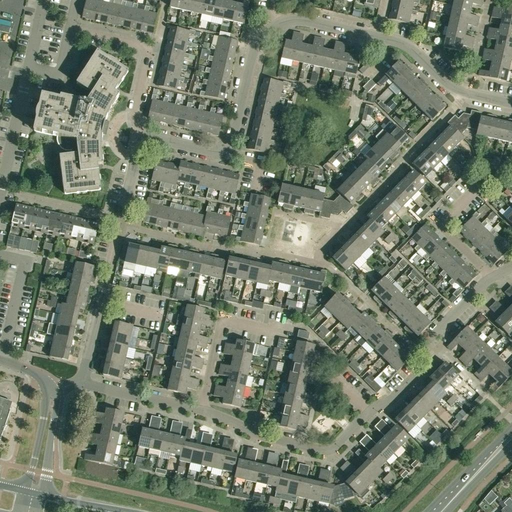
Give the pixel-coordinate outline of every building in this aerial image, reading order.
[(98,1),(97,1),(93,0),(85,0),(82,17),(94,20),(98,1)] [(110,4),(109,4),(101,2),(101,0),(97,0),(97,1),(98,1),(94,20),(106,22),(110,4)] [(122,7),(120,6),(113,5),(114,0),(109,0),(109,4),(110,4),(106,22),(118,25),(122,7)] [(180,10),(182,0),(171,0),(170,7),(180,10)] [(191,12),(193,0),(182,0),(180,10),(191,12)] [(202,15),(204,0),(193,0),(191,12),(202,15)] [(212,17),(215,0),(204,0),(202,15),(212,17)] [(223,19),(226,0),(223,0),(223,1),(217,0),(215,0),(212,17),(223,19)] [(233,22),(237,4),(230,3),(230,0),(226,0),(223,19),(233,22)] [(237,4),(233,22),(244,24),(249,0),(243,0),(244,0),(245,2),(244,6),(237,4)] [(419,0),(418,0),(413,0),(414,0),(412,0),(394,0),(393,8),(411,12),(412,11),(413,3),(418,4),(419,0)] [(481,7),(483,1),(476,0),(454,0),(453,6),(470,10),(472,3),(476,4),(477,6),(481,7)] [(133,9),(132,9),(125,7),(126,2),(122,1),(120,6),(122,7),(118,25),(129,28),(133,9)] [(145,12),(144,12),(137,10),(138,5),(133,4),(132,9),(133,9),(129,28),(141,30),(145,12)] [(493,13),(511,16),(511,5),(505,4),(503,11),(499,10),(498,8),(494,7),(493,13)] [(145,12),(141,30),(153,33),(157,15),(148,13),(149,7),(145,6),(144,12),(145,12)] [(469,17),(470,10),(453,6),(451,16),(478,22),(479,17),(475,16),(473,17),(469,17)] [(417,12),(412,11),(411,12),(393,8),(390,20),(408,24),(411,15),(416,16),(417,12)] [(511,28),(511,16),(493,13),(492,18),(496,19),(498,18),(502,19),(500,25),(511,28)] [(477,28),(478,22),(451,16),(448,27),(466,31),(467,24),(471,25),(472,27),(477,28)] [(511,39),(511,28),(500,25),(499,32),(494,31),(494,29),(489,29),(488,34),(511,39)] [(187,43),(187,42),(189,35),(194,36),(195,32),(189,30),(189,31),(171,27),(168,39),(187,43)] [(464,38),(466,31),(448,27),(446,37),(473,44),(474,38),(470,37),(468,39),(464,38)] [(292,61),(298,34),(293,33),(292,37),(293,39),(292,43),(285,41),(281,59),(292,61)] [(303,64),(307,46),(300,45),(301,40),(303,39),(304,35),(298,34),(292,61),(303,64)] [(511,50),(511,39),(488,34),(487,39),(491,40),(493,39),(497,40),(495,46),(511,50)] [(216,49),(234,53),(237,41),(218,37),(216,46),(211,45),(210,49),(215,50),(216,49)] [(472,49),(473,44),(446,37),(443,48),(461,52),(462,45),(467,46),(468,48),(472,49)] [(313,66),(319,39),(314,38),(313,42),(315,44),(314,48),(307,46),(303,64),(313,66)] [(192,43),(187,42),(187,43),(168,39),(166,51),(184,55),(184,54),(186,47),(191,48),(192,43)] [(324,68),(328,51),(321,49),(322,45),(324,44),(325,40),(319,39),(313,66),(324,68)] [(334,71),(341,44),(335,42),(334,47),(336,48),(335,52),(328,51),(324,68),(334,71)] [(345,73),(349,56),(342,54),(343,50),(345,49),(346,45),(341,44),(334,71),(345,73)] [(510,61),(511,53),(511,50),(495,46),(494,53),(490,52),(489,50),(484,50),(483,55),(510,61)] [(355,79),(356,76),(362,48),(356,47),(355,51),(357,53),(356,57),(349,56),(345,73),(344,76),(355,79)] [(213,61),(232,65),(234,53),(216,49),(215,50),(214,58),(208,56),(210,52),(202,50),(200,59),(207,61),(213,62),(213,61)] [(190,55),(184,54),(184,55),(166,51),(163,63),(181,67),(182,66),(183,58),(189,59),(190,55)] [(104,121),(105,122),(105,121),(111,108),(119,96),(119,95),(115,92),(117,90),(127,73),(128,72),(127,71),(98,52),(97,52),(96,52),(96,53),(76,84),(91,94),(86,103),(78,101),(60,97),(60,99),(43,95),(42,95),(41,96),(33,130),(33,131),(34,131),(35,132),(57,137),(57,139),(57,141),(57,143),(58,145),(61,148),(62,149),(66,151),(68,151),(71,151),(71,155),(61,156),(60,157),(59,157),(59,158),(64,193),(64,194),(65,194),(65,195),(99,190),(100,190),(101,189),(98,169),(98,166),(103,165),(101,150),(101,149),(102,135),(104,127),(102,127),(104,121)] [(508,71),(510,61),(483,55),(482,60),(486,61),(488,60),(492,61),(491,67),(508,71)] [(229,77),(232,65),(213,61),(213,62),(211,69),(206,68),(205,72),(210,74),(210,72),(229,77)] [(377,83),(380,87),(389,78),(393,83),(409,67),(406,64),(403,67),(398,62),(377,83)] [(187,67),(182,66),(181,67),(163,63),(160,74),(179,79),(179,77),(181,70),(186,71),(187,67)] [(401,90),(414,78),(409,73),(412,70),(409,67),(393,83),(401,90)] [(506,82),(508,71),(491,67),(489,74),(485,73),(484,72),(480,71),(478,76),(506,82)] [(226,88),(229,77),(210,72),(210,74),(208,81),(203,80),(202,84),(207,85),(208,84),(226,88)] [(309,84),(316,86),(319,74),(312,72),(309,84)] [(184,79),(179,77),(179,79),(160,74),(157,86),(176,91),(178,82),(183,83),(184,79)] [(409,98),(424,82),(422,79),(419,83),(414,78),(401,90),(409,98)] [(280,95),(281,94),(282,86),(288,88),(289,83),(283,82),(283,83),(264,79),(262,91),(280,95)] [(375,85),(370,80),(363,88),(368,93),(375,85)] [(416,106),(429,93),(424,88),(427,85),(424,82),(409,98),(416,106)] [(223,100),(226,88),(208,84),(207,85),(206,93),(200,92),(199,96),(205,97),(205,96),(223,100)] [(341,90),(340,96),(351,98),(352,92),(341,90)] [(286,95),(281,94),(280,95),(262,91),(259,103),(278,107),(278,105),(280,98),(285,99),(286,95)] [(424,113),(440,97),(437,95),(434,98),(429,93),(416,106),(424,113)] [(164,103),(163,103),(156,101),(157,96),(152,95),(151,101),(152,101),(148,119),(160,122),(164,103)] [(440,97),(424,113),(432,121),(444,108),(439,103),(442,100),(440,97)] [(176,106),(175,106),(167,104),(168,99),(164,98),(163,103),(164,103),(160,122),(172,125),(176,106)] [(188,109),(186,108),(179,107),(180,101),(176,100),(175,106),(176,106),(172,125),(183,127),(188,109)] [(386,106),(391,111),(395,107),(390,102),(386,106)] [(199,111),(198,111),(191,109),(192,104),(187,103),(186,108),(188,109),(183,127),(195,130),(199,111)] [(283,107),(278,105),(278,107),(259,103),(256,114),(275,118),(275,117),(277,110),(282,111),(283,107)] [(211,114),(210,114),(202,112),(204,107),(199,106),(198,111),(199,111),(195,130),(207,133),(211,114)] [(211,114),(207,133),(219,135),(223,117),(214,115),(215,109),(211,108),(210,114),(211,114)] [(480,118),(481,118),(482,113),(471,111),(470,115),(463,114),(458,119),(455,116),(447,123),(450,127),(451,126),(463,139),(464,137),(461,134),(467,128),(477,130),(480,118)] [(281,118),(275,117),(275,118),(256,114),(254,126),(272,130),(273,129),(274,121),(280,123),(281,118)] [(487,137),(492,116),(488,115),(487,119),(481,118),(480,118),(477,130),(476,135),(487,137)] [(497,140),(502,123),(495,121),(496,116),(492,116),(487,137),(497,140)] [(508,142),(511,124),(511,120),(509,120),(508,124),(502,123),(497,140),(508,142)] [(411,142),(395,126),(390,122),(383,130),(387,134),(400,147),(405,142),(408,145),(411,142)] [(278,130),(273,129),(272,130),(254,126),(251,138),(270,142),(270,140),(272,133),(277,134),(278,130)] [(455,147),(463,139),(451,126),(450,127),(445,131),(442,128),(439,131),(455,147)] [(357,133),(358,134),(362,138),(363,139),(367,135),(367,134),(366,133),(363,131),(362,129),(357,133)] [(400,147),(387,134),(383,130),(375,137),(380,142),(396,158),(398,155),(395,152),(400,147)] [(357,134),(354,131),(349,136),(349,139),(352,140),(358,134),(357,133),(357,134)] [(448,154),(455,147),(439,131),(437,134),(440,137),(435,142),(448,154)] [(275,142),(270,140),(270,142),(251,138),(248,150),(267,154),(269,145),(274,146),(275,142)] [(393,160),(396,158),(380,142),(372,150),(385,162),(390,157),(393,160)] [(440,162),(448,154),(435,142),(430,147),(427,144),(424,146),(440,162)] [(433,170),(440,162),(424,146),(422,149),(425,152),(420,157),(433,170)] [(356,157),(360,153),(356,149),(352,153),(356,157)] [(380,167),(385,162),(372,150),(364,158),(367,161),(368,160),(380,173),(383,170),(380,167)] [(425,178),(433,170),(420,157),(415,162),(412,159),(409,162),(425,178)] [(375,178),(380,173),(368,160),(367,161),(360,168),(376,184),(379,181),(375,178)] [(164,183),(168,164),(156,161),(151,180),(160,182),(158,192),(163,193),(165,183),(164,183)] [(188,184),(192,165),(180,162),(179,167),(180,167),(177,181),(185,183),(184,188),(188,189),(189,184),(188,184)] [(180,167),(179,167),(168,164),(164,183),(165,183),(172,185),(171,190),(175,191),(177,185),(176,185),(177,181),(180,167)] [(326,164),(323,167),(328,172),(331,169),(326,164)] [(200,186),(204,168),(192,165),(188,184),(189,184),(197,186),(195,191),(200,192),(201,187),(200,186)] [(211,189),(216,170),(204,168),(200,186),(201,187),(208,188),(206,198),(210,199),(213,189),(211,189)] [(373,187),(376,184),(360,168),(353,176),(365,188),(370,183),(373,187)] [(223,192),(227,173),(216,170),(211,189),(213,189),(220,191),(219,196),(223,197),(224,192),(223,192)] [(402,175),(418,191),(426,183),(413,171),(408,176),(405,173),(402,175)] [(223,192),(224,192),(232,194),(231,199),(235,200),(236,194),(235,194),(239,176),(227,173),(223,192)] [(411,199),(418,191),(402,175),(399,178),(403,181),(398,186),(411,199)] [(360,193),(365,188),(353,176),(345,184),(361,199),(364,197),(360,193)] [(358,202),(361,199),(345,184),(337,191),(350,204),(355,199),(358,202)] [(287,210),(292,188),(281,185),(277,203),(285,204),(284,209),(287,210)] [(403,207),(411,199),(398,186),(393,191),(390,188),(387,191),(403,207)] [(299,208),(303,190),(292,188),(287,210),(291,211),(292,206),(299,208)] [(308,215),(313,193),(303,190),(299,208),(306,209),(305,214),(308,215)] [(353,207),(350,204),(337,191),(336,193),(339,196),(333,202),(323,200),(320,213),(320,212),(319,217),(329,219),(330,215),(338,217),(343,211),(346,215),(353,207)] [(395,214),(403,207),(387,191),(384,193),(388,197),(383,202),(395,214)] [(320,213),(323,200),(324,195),(313,193),(308,215),(312,215),(313,211),(320,212),(320,213)] [(249,206),(267,211),(270,199),(251,194),(249,203),(244,202),(243,207),(248,208),(249,206)] [(159,206),(158,206),(151,204),(152,199),(148,198),(146,204),(147,204),(143,222),(155,225),(159,206)] [(171,209),(170,209),(162,207),(164,202),(159,201),(158,206),(159,206),(155,225),(167,228),(171,209)] [(388,222),(395,214),(383,202),(378,207),(374,203),(372,206),(388,222)] [(183,212),(181,211),(174,210),(175,204),(171,203),(170,209),(171,209),(167,228),(179,230),(183,212)] [(23,229),(28,209),(16,206),(11,227),(23,229)] [(194,214),(193,214),(186,212),(187,207),(183,206),(181,211),(183,212),(179,230),(190,233),(194,214)] [(265,222),(267,211),(249,206),(248,208),(247,215),(241,214),(240,218),(246,219),(246,218),(265,222)] [(381,229),(388,222),(372,206),(369,209),(372,212),(368,217),(383,233),(384,232),(381,229)] [(219,215),(218,215),(210,213),(211,208),(207,207),(206,213),(207,213),(206,217),(203,231),(215,234),(219,215)] [(419,207),(414,212),(418,216),(423,211),(419,207)] [(35,232),(39,212),(28,209),(23,229),(35,232)] [(203,231),(206,217),(197,215),(199,210),(194,209),(193,214),(194,214),(190,233),(202,236),(203,231)] [(219,215),(215,234),(227,237),(231,218),(222,216),(223,211),(219,210),(218,215),(219,215)] [(47,235),(51,214),(39,212),(35,232),(47,235)] [(481,226),(481,225),(475,219),(479,216),(476,212),(472,217),(459,231),(468,239),(481,226)] [(58,237),(63,217),(51,214),(47,235),(58,237)] [(70,240),(75,220),(63,217),(58,237),(70,240)] [(376,240),(383,233),(368,217),(365,220),(368,223),(363,228),(376,240)] [(262,234),(265,222),(246,218),(246,219),(244,227),(239,226),(238,230),(243,231),(243,230),(262,234)] [(82,243),(86,222),(75,220),(70,240),(82,243)] [(490,234),(489,233),(484,228),(487,224),(484,221),(481,225),(481,226),(468,239),(477,248),(490,234)] [(86,222),(82,243),(94,246),(98,225),(86,222)] [(420,247),(433,234),(425,225),(411,239),(418,245),(414,249),(417,252),(421,248),(420,247)] [(368,248),(376,240),(363,228),(358,233),(355,230),(352,232),(368,248)] [(499,242),(498,241),(492,236),(496,232),(493,229),(489,233),(490,234),(477,248),(485,256),(499,242)] [(259,246),(262,234),(243,230),(243,231),(241,238),(236,237),(235,242),(241,243),(241,242),(259,246)] [(389,231),(386,235),(392,241),(395,237),(389,231)] [(361,256),(368,248),(352,232),(350,235),(353,238),(348,243),(361,256)] [(429,256),(442,242),(433,234),(420,247),(421,248),(426,254),(423,257),(426,261),(430,257),(429,256)] [(9,235),(6,247),(12,249),(15,236),(9,235)] [(386,235),(382,239),(388,245),(392,241),(386,235)] [(21,238),(18,250),(24,251),(27,239),(21,238)] [(494,265),(507,251),(501,245),(505,241),(501,238),(498,241),(499,242),(485,256),(494,265)] [(33,240),(30,253),(36,254),(39,242),(33,240)] [(135,265),(140,243),(137,242),(136,247),(128,245),(124,266),(135,269),(136,265),(135,265)] [(437,264),(450,251),(442,242),(429,256),(430,257),(435,262),(426,271),(429,274),(438,265),(437,264)] [(146,267),(150,250),(143,248),(144,244),(140,243),(135,265),(136,265),(146,267)] [(353,264),(361,256),(348,243),(343,248),(340,245),(337,248),(353,264)] [(168,268),(173,246),(169,245),(168,249),(161,248),(157,265),(158,265),(168,268)] [(178,270),(182,253),(176,251),(177,247),(173,246),(168,268),(178,270)] [(157,265),(161,248),(158,247),(157,251),(150,250),(146,267),(157,270),(158,265),(157,265)] [(345,271),(353,264),(337,248),(335,250),(338,254),(333,259),(345,271)] [(189,272),(194,250),(190,250),(189,254),(182,253),(178,270),(189,272)] [(200,275),(204,257),(197,256),(198,251),(194,250),(189,272),(195,274),(200,275)] [(446,273),(459,259),(450,251),(437,264),(438,265),(443,270),(440,274),(443,278),(447,274),(446,273)] [(210,277),(215,255),(211,254),(210,259),(204,257),(200,275),(210,277)] [(236,278),(240,261),(233,259),(234,255),(230,254),(225,276),(236,278)] [(215,255),(210,277),(221,280),(225,262),(218,261),(219,256),(215,255)] [(397,261),(394,258),(391,255),(388,258),(394,264),(397,261)] [(246,281),(251,259),(247,258),(246,262),(240,261),(236,278),(246,281)] [(257,283),(261,266),(254,264),(255,260),(251,259),(246,281),(257,283)] [(454,281),(468,268),(459,259),(446,273),(447,274),(452,279),(448,283),(451,286),(455,282),(454,281)] [(279,283),(284,262),(280,261),(279,265),(272,264),(268,281),(269,281),(279,283)] [(289,286),(293,268),(287,267),(288,262),(284,262),(279,283),(289,286)] [(74,274),(96,279),(96,275),(92,274),(94,267),(76,263),(74,274)] [(268,281),(272,264),(269,263),(267,267),(261,266),(257,283),(268,286),(269,281),(268,281)] [(300,288),(305,266),(301,266),(300,270),(293,268),(289,286),(300,288)] [(310,291),(314,273),(308,272),(309,267),(305,266),(300,288),(310,291)] [(454,281),(455,282),(460,287),(452,295),(456,299),(464,290),(463,290),(476,276),(468,268),(454,281)] [(314,273),(310,291),(321,293),(326,271),(322,270),(321,275),(314,273)] [(95,283),(96,279),(74,274),(71,284),(89,288),(90,282),(95,283)] [(392,286),(395,283),(387,275),(371,291),(376,296),(373,299),(376,302),(392,286)] [(399,294),(403,290),(395,283),(392,286),(376,302),(379,305),(382,301),(387,306),(399,294)] [(87,295),(89,288),(71,284),(69,295),(91,300),(92,296),(87,295)] [(332,315),(348,299),(345,296),(342,299),(337,294),(324,307),(332,315)] [(407,301),(399,294),(387,306),(392,311),(388,315),(391,317),(407,301)] [(90,304),(91,300),(69,295),(67,305),(66,305),(84,309),(85,303),(90,304)] [(340,322),(353,309),(348,305),(351,301),(348,299),(332,315),(340,322)] [(402,322),(415,309),(407,301),(391,317),(394,320),(397,317),(402,322)] [(66,305),(67,305),(62,304),(60,315),(77,319),(79,312),(83,313),(84,309),(66,305)] [(185,316),(212,323),(213,318),(209,317),(207,318),(203,317),(205,310),(187,306),(185,316)] [(511,323),(511,308),(511,307),(506,312),(502,309),(500,312),(511,323)] [(351,327),(363,314),(361,311),(357,314),(353,309),(340,322),(348,330),(351,327)] [(407,332),(422,316),(415,309),(402,322),(407,327),(404,330),(407,332)] [(508,335),(511,331),(511,323),(500,312),(497,314),(500,318),(495,323),(508,335)] [(359,334),(374,318),(372,315),(368,319),(363,314),(351,327),(348,330),(355,337),(359,334)] [(481,322),(485,318),(481,314),(477,318),(481,322)] [(75,326),(77,319),(60,315),(57,326),(79,331),(80,327),(75,326)] [(211,328),(212,323),(185,316),(182,327),(200,331),(201,324),(205,325),(206,327),(211,328)] [(422,316),(407,332),(409,335),(412,332),(418,337),(430,324),(422,316)] [(366,342),(379,329),(374,324),(377,321),(374,318),(359,334),(366,342)] [(113,333),(130,337),(133,326),(111,321),(110,326),(114,327),(113,333)] [(57,326),(50,324),(48,335),(55,336),(72,340),(74,333),(78,334),(79,331),(57,326)] [(198,338),(200,331),(182,327),(180,338),(207,344),(208,339),(204,338),(202,339),(198,338)] [(462,348),(475,335),(467,327),(447,347),(451,351),(454,348),(454,346),(457,343),(462,348)] [(339,329),(335,333),(340,338),(344,334),(339,329)] [(374,349),(390,333),(387,331),(384,334),(379,329),(366,342),(374,349)] [(309,333),(299,330),(297,337),(308,340),(309,333)] [(128,348),(130,337),(113,333),(111,340),(107,339),(106,343),(128,348)] [(382,357),(394,344),(389,339),(393,336),(390,333),(374,349),(382,357)] [(344,334),(340,338),(345,343),(349,339),(344,334)] [(463,363),(482,343),(475,335),(462,348),(467,353),(464,356),(462,356),(459,359),(463,363)] [(71,347),(72,340),(55,336),(52,347),(74,352),(75,348),(71,347)] [(206,349),(207,344),(180,338),(177,348),(195,352),(196,345),(201,346),(202,348),(206,349)] [(279,338),(277,347),(283,349),(285,339),(279,338)] [(225,349),(252,355),(254,344),(237,340),(235,348),(231,347),(230,345),(226,344),(225,349)] [(295,353),(322,359),(323,354),(319,353),(317,354),(313,353),(315,346),(297,342),(295,353)] [(125,358),(128,348),(106,343),(105,347),(109,348),(108,354),(125,358)] [(477,363),(490,350),(482,343),(463,363),(466,366),(470,363),(470,361),(472,358),(477,363)] [(389,364),(405,349),(402,346),(399,349),(394,344),(382,357),(389,364)] [(73,355),(74,352),(52,347),(50,358),(67,361),(69,354),(73,355)] [(193,359),(195,352),(177,348),(175,359),(201,364),(202,365),(203,360),(199,359),(198,360),(193,359)] [(250,366),(252,355),(225,349),(224,354),(228,355),(230,354),(234,355),(232,362),(244,364),(250,366)] [(389,364),(397,372),(410,360),(405,354),(408,351),(405,349),(389,364)] [(478,378),(498,358),(490,350),(477,363),(482,368),(479,371),(477,371),(474,374),(478,378)] [(321,364),(322,359),(295,353),(292,363),(297,364),(310,367),(311,360),(316,361),(317,363),(321,364)] [(123,369),(125,358),(108,354),(106,361),(102,360),(101,364),(103,364),(123,369)] [(505,366),(504,364),(498,358),(478,378),(482,382),(485,378),(485,376),(488,373),(493,378),(505,366)] [(202,365),(201,364),(175,359),(173,369),(190,373),(192,366),(196,367),(197,369),(201,370),(202,365)] [(250,366),(244,364),(232,362),(231,369),(226,368),(225,366),(221,365),(220,370),(247,376),(250,366)] [(271,362),(269,369),(276,371),(277,364),(271,362)] [(310,367),(297,364),(292,363),(290,374),(317,380),(318,375),(314,374),(313,375),(308,374),(310,367)] [(458,376),(449,366),(445,363),(440,368),(437,365),(434,368),(450,383),(458,376)] [(123,369),(103,364),(101,364),(100,368),(105,369),(103,376),(120,380),(123,369)] [(511,372),(505,366),(493,378),(498,383),(495,386),(493,386),(490,389),(494,393),(511,374),(511,372)] [(356,367),(353,370),(358,375),(361,372),(356,367)] [(443,391),(450,383),(434,368),(431,370),(435,374),(430,379),(443,391)] [(189,380),(190,373),(173,369),(170,380),(198,386),(199,381),(194,380),(193,381),(189,380)] [(245,387),(247,376),(220,370),(219,375),(223,376),(225,375),(229,376),(227,383),(245,387)] [(316,385),(317,380),(290,374),(288,384),(305,388),(307,382),(311,382),(312,384),(316,385)] [(446,394),(443,391),(430,379),(427,381),(430,385),(426,390),(438,402),(446,394)] [(196,391),(198,386),(170,380),(168,391),(185,394),(187,387),(191,388),(192,390),(196,391)] [(371,382),(369,385),(377,393),(381,389),(373,381),(371,382)] [(242,397),(245,387),(227,383),(226,390),(222,389),(221,387),(216,386),(215,391),(242,397)] [(304,395),(305,388),(288,384),(285,395),(312,401),(314,396),(309,395),(308,396),(304,395)] [(431,410),(438,402),(426,390),(421,394),(417,391),(415,394),(431,410)] [(240,408),(242,397),(215,391),(214,396),(218,397),(220,396),(224,397),(222,404),(240,408)] [(423,417),(431,410),(415,394),(412,397),(415,400),(410,405),(423,417)] [(311,406),(312,401),(285,395),(283,406),(300,409),(302,403),(306,404),(307,405),(311,406)] [(0,440),(10,412),(3,410),(4,405),(6,400),(0,398),(0,440)] [(416,425),(423,417),(410,405),(405,410),(402,407),(400,409),(416,425)] [(299,416),(300,409),(283,406),(280,416),(308,422),(309,417),(304,416),(303,417),(299,416)] [(94,418),(121,424),(124,413),(106,409),(105,416),(101,415),(100,413),(95,412),(94,418)] [(408,433),(416,425),(400,409),(397,412),(400,415),(395,420),(408,433)] [(306,427),(308,422),(280,416),(278,427),(295,431),(297,424),(301,425),(302,426),(306,427)] [(121,424),(94,418),(93,423),(97,424),(99,423),(103,424),(102,430),(119,434),(121,424)] [(385,430),(401,446),(409,438),(396,426),(391,431),(388,428),(385,430)] [(149,449),(154,427),(150,427),(149,431),(142,429),(138,447),(149,449)] [(158,428),(154,427),(149,449),(148,456),(158,459),(160,452),(164,434),(157,433),(158,428)] [(117,445),(119,434),(102,430),(100,437),(96,436),(95,434),(91,434),(89,439),(117,445)] [(393,454),(401,446),(385,430),(382,433),(386,436),(381,441),(393,454)] [(170,454),(175,432),(171,431),(170,436),(164,434),(160,452),(170,454)] [(441,435),(436,431),(429,438),(433,443),(436,446),(444,438),(441,435)] [(181,457),(185,439),(178,438),(179,433),(175,432),(170,454),(180,456),(181,457)] [(114,455),(117,445),(89,439),(88,444),(93,445),(94,444),(98,445),(97,451),(114,455)] [(190,463),(194,446),(187,444),(188,440),(185,439),(181,457),(180,456),(179,461),(190,463)] [(386,462),(393,454),(381,441),(376,446),(373,443),(370,446),(386,462)] [(201,466),(206,444),(202,443),(201,448),(194,446),(190,463),(201,466)] [(428,454),(436,446),(433,443),(426,451),(428,454)] [(211,468),(215,451),(208,449),(209,445),(206,444),(201,466),(211,468)] [(378,469),(379,469),(386,462),(370,446),(367,449),(371,452),(366,457),(378,469)] [(222,471),(227,449),(223,448),(222,452),(215,451),(211,468),(222,471)] [(227,449),(222,471),(233,473),(237,456),(230,454),(231,450),(227,449)] [(112,466),(114,455),(97,451),(95,458),(91,457),(90,456),(86,455),(85,460),(112,466)] [(382,472),(379,469),(378,469),(366,457),(363,460),(366,463),(361,468),(374,480),(382,472)] [(245,481),(250,459),(247,458),(246,462),(239,461),(235,478),(245,481)] [(256,483),(260,466),(253,464),(254,460),(250,459),(245,481),(256,483)] [(267,485),(272,464),(268,463),(267,467),(260,466),(256,483),(267,485)] [(277,488),(281,471),(274,469),(275,464),(272,464),(267,485),(277,488)] [(366,488),(374,480),(361,468),(356,473),(353,469),(350,472),(366,488)] [(287,495),(291,477),(284,476),(285,471),(281,471),(277,488),(276,492),(287,495)] [(371,493),(366,488),(350,472),(348,475),(351,478),(346,483),(339,485),(343,498),(344,500),(358,495),(364,501),(371,493)] [(297,497),(302,475),(298,474),(297,479),(291,477),(287,495),(297,497)] [(308,500),(312,482),(305,481),(306,476),(302,475),(297,497),(308,500)] [(318,502),(323,480),(320,479),(319,484),(312,482),(308,500),(318,502)] [(339,485),(333,487),(326,485),(327,481),(323,480),(318,502),(329,504),(331,498),(337,499),(343,498),(339,485)] [(497,498),(491,491),(489,493),(483,499),(489,505),(497,498)] [(263,503),(263,499),(264,496),(254,493),(252,501),(263,503)]
